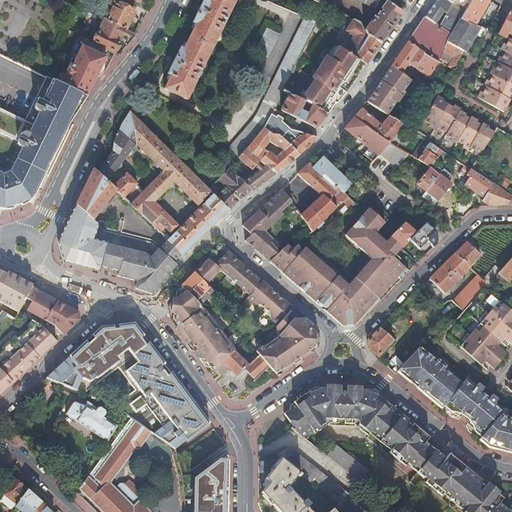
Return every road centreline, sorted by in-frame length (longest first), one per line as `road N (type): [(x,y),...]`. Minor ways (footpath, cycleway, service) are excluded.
road 1 (residential): [(41,249),(128,69)]
road 2 (residential): [(128,69),(92,112),(45,212),(22,230)]
road 3 (residential): [(511,469),(479,458),(357,365)]
road 4 (residential): [(229,425),(143,311),(109,298)]
road 5 (residential): [(427,0),(326,138)]
road 6 (residential): [(326,138),(451,240)]
road 7 (residential): [(228,226),(231,244),(333,338)]
road 8 (residential): [(109,298),(0,410)]
road 9 (residential): [(352,340),(451,240)]
road 10 (residential): [(326,138),(228,226)]
